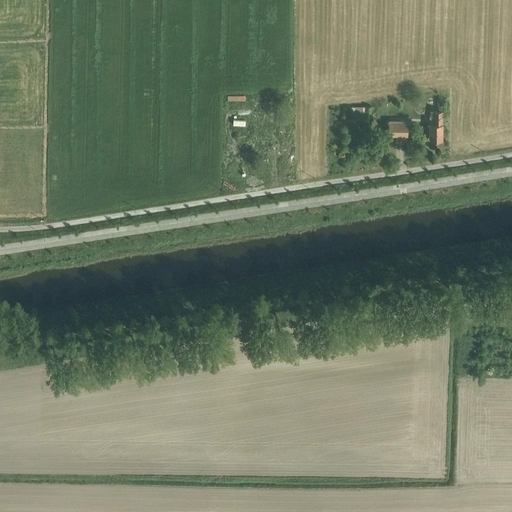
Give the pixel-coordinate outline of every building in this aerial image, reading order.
[(444,106),(429,106),(429,138),(444,138),(444,106)] [(352,108),(351,122),(368,125),(370,111),(352,108)] [(252,156),(265,156),(265,132),(260,132),(260,109),(252,109),(252,156)] [(407,116),(385,116),(385,135),(407,135),(407,116)] [(276,157),(287,157),(287,141),(281,141),(281,126),(277,126),(276,157)]
